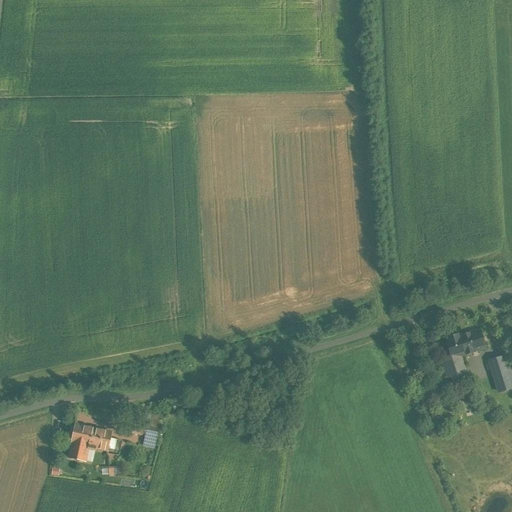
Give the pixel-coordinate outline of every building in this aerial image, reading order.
[(479,330),(469,333),(469,334),(460,337),(459,337),(465,355),(485,349),(479,330)] [(459,335),(445,339),(451,357),(441,359),(447,377),(461,373),(458,363),(462,361),(461,357),(465,355),(459,337),(460,337),(459,335)] [(511,360),(510,355),(489,362),(499,393),(511,388),(511,360)] [(148,428),(127,423),(125,432),(145,436),(147,436),(148,428)] [(111,433),(76,425),(72,443),(88,447),(88,448),(89,449),(94,450),(96,449),(107,451),(110,439),(111,433)] [(158,429),(148,427),(148,428),(147,436),(145,436),(143,445),(154,447),(158,429)] [(122,442),(110,439),(107,451),(119,454),(122,442)] [(88,447),(72,443),(68,458),(85,461),(88,448),(88,447)]
